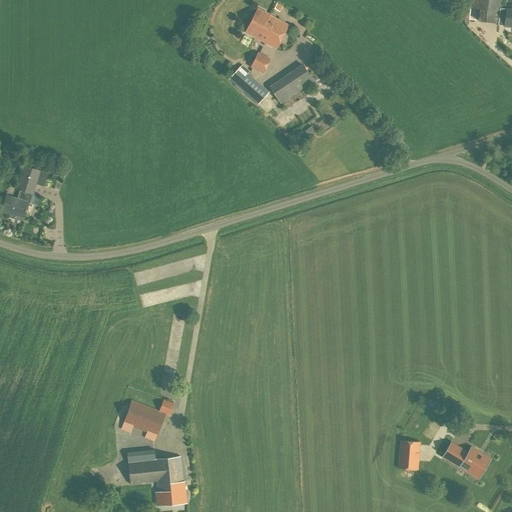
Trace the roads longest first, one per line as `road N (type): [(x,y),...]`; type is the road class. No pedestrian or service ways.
road 1 (unclassified): [(0,243),(46,255),(113,256),(441,156)]
road 2 (unknown): [(405,167),(315,61),(301,53),(282,59)]
